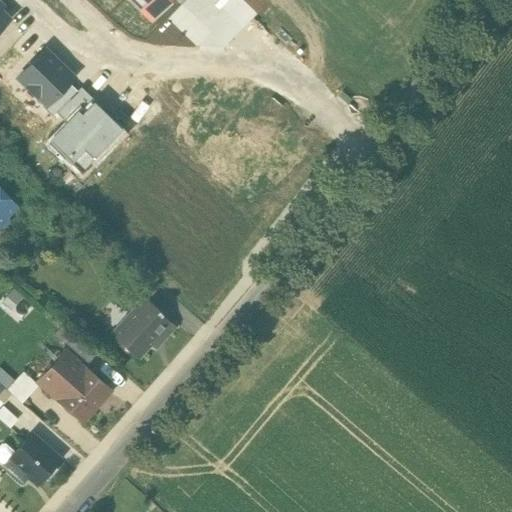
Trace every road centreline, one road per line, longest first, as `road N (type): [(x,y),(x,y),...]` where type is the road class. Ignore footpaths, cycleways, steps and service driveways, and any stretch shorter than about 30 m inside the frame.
road 1 (residential): [(367,152),(285,77),(262,66),(133,49),(95,33),(56,0)]
road 2 (residential): [(231,319),(66,511)]
road 3 (unclassified): [(367,152),(231,319)]
road 4 (unclassified): [(491,0),(367,152)]
